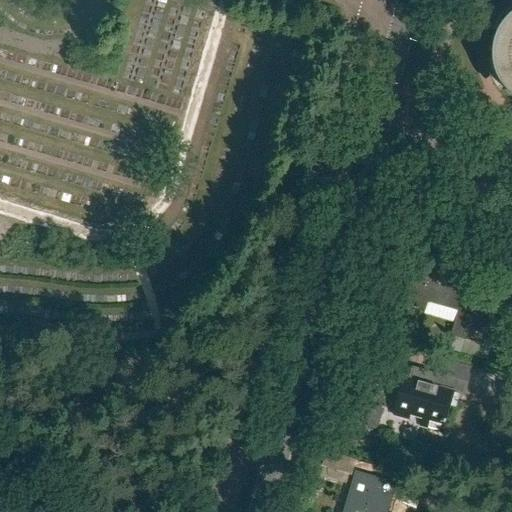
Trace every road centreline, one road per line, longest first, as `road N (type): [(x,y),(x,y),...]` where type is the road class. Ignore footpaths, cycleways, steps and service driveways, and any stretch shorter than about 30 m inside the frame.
road 1 (residential): [(372,0),(223,511)]
road 2 (secondary): [(260,511),(372,127)]
road 3 (residential): [(511,218),(431,151),(372,127)]
road 4 (secondary): [(372,127),(410,0)]
